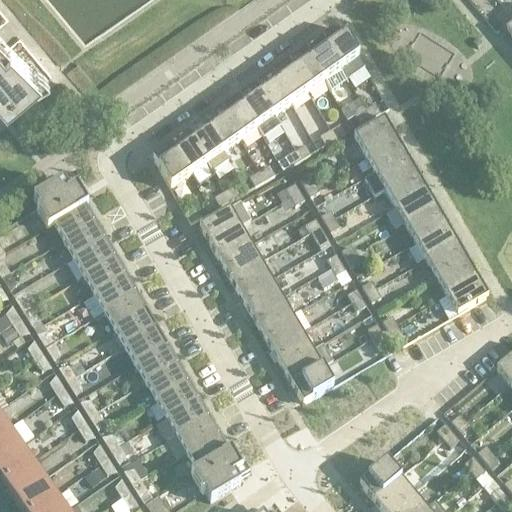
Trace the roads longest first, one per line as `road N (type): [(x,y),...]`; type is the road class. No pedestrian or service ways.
road 1 (residential): [(110,169),(291,475)]
road 2 (residential): [(110,169),(114,151),(329,0)]
road 3 (residential): [(291,475),(511,319)]
